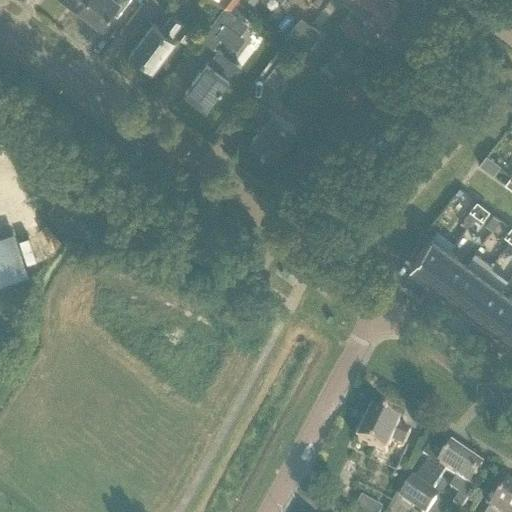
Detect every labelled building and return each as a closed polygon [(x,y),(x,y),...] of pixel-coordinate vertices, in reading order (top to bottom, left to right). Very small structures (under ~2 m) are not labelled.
[(83,0),(78,8),(101,25),(110,12),(113,15),(123,0),(83,0)] [(237,0),(219,0),(231,9),(237,0)] [(340,25),(349,31),(371,0),(349,0),(355,4),(340,25)] [(399,4),(393,0),(371,0),(349,31),(357,38),(365,27),(380,39),(378,41),(391,51),(409,27),(392,14),(399,4)] [(237,16),(224,6),(200,39),(212,48),(237,16)] [(131,51),(153,67),(177,35),(185,42),(193,32),(169,15),(159,29),(152,23),(131,51)] [(294,47),(310,25),(300,17),(284,40),(294,47)] [(310,25),(294,47),(304,55),(321,33),(310,25)] [(207,62),(185,91),(207,107),(228,79),(231,81),(241,67),(218,50),(208,63),(207,62)] [(293,62),(283,54),(264,80),(274,88),(293,62)] [(511,90),(501,100),(510,111),(511,109),(511,90)] [(264,124),(251,141),(274,158),(295,129),(262,104),(253,116),(264,124)] [(469,211),(476,216),(483,206),(477,201),(469,211)] [(483,206),(476,216),(482,220),(490,211),(483,206)] [(0,235),(0,283),(13,280),(3,235),(0,235)] [(409,267),(427,280),(448,251),(431,238),(409,267)] [(427,280),(444,293),(466,264),(448,251),(427,280)] [(444,293),(462,306),(483,277),(476,272),(466,264),(444,293)] [(462,306),(480,319),(501,290),(483,277),(462,306)] [(480,319),(497,332),(511,312),(511,298),(501,290),(480,319)] [(82,296),(70,313),(81,320),(85,323),(96,305),(82,296)] [(101,309),(90,326),(104,336),(116,318),(101,309)] [(511,312),(497,332),(511,343),(511,312)] [(81,320),(14,421),(51,445),(118,345),(109,339),(104,336),(90,326),(85,323),(81,320)] [(121,322),(109,339),(118,345),(144,362),(156,345),(121,322)] [(184,363),(172,381),(177,384),(186,390),(198,373),(184,363)] [(203,376),(192,394),(206,403),(217,385),(203,376)] [(177,384),(120,469),(157,494),(214,408),(206,403),(192,394),(186,390),(177,384)] [(403,448),(410,431),(398,426),(399,424),(372,411),(357,443),(385,456),(391,442),(403,448)] [(33,448),(8,484),(50,511),(113,511),(104,506),(109,498),(33,448)] [(453,505),(461,510),(474,490),(470,487),(482,469),(452,448),(439,466),(429,460),(415,481),(412,478),(398,499),(416,511),(429,511),(439,497),(431,492),(445,472),(456,480),(450,489),(459,496),(453,505)] [(511,511),(511,489),(508,486),(490,511),(489,511),(488,511),(487,511),(511,511)] [(380,511),(383,509),(361,497),(353,511),(354,511),(380,511)]
